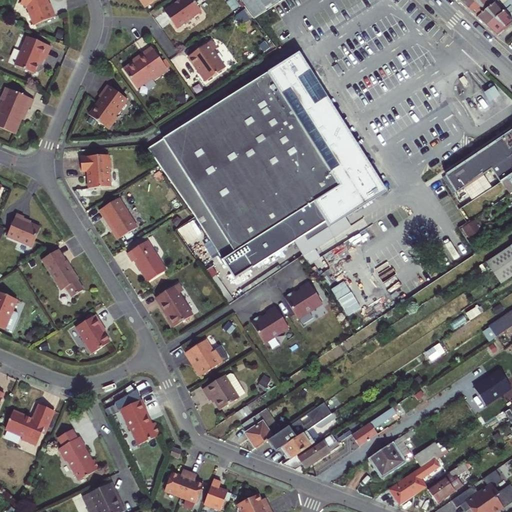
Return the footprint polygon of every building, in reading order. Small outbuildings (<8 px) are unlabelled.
[(48,5),(45,6),(45,5),(45,3),(44,0),(20,0),(19,3),(26,6),(28,15),(27,16),(30,26),(53,18),(48,5)] [(201,11),(193,0),(180,0),(165,11),(171,20),(177,29),(201,11)] [(240,0),(245,7),(254,19),(283,0),(240,0)] [(461,5),(467,11),(479,0),(460,0),(458,2),(461,5)] [(473,16),(476,18),(492,4),(488,0),(479,0),(467,11),(473,16)] [(481,23),(486,27),(491,32),(496,37),(511,23),(511,0),(497,0),(492,4),(476,18),(481,23)] [(27,37),(15,66),(34,74),(39,61),(41,59),(45,61),(51,47),(27,37)] [(216,49),(210,41),(188,57),(194,66),(205,82),(225,68),(213,51),(216,49)] [(142,56),(123,69),(137,88),(152,78),(154,80),(168,70),(151,47),(143,53),(144,55),(142,56)] [(299,54),(147,149),(235,280),(384,190),(319,87),(299,54)] [(465,75),(460,78),(464,85),(469,81),(465,75)] [(99,102),(88,117),(108,131),(117,119),(115,118),(128,101),(108,86),(99,98),(101,99),(99,102)] [(30,108),(33,100),(6,88),(1,100),(3,101),(0,108),(0,126),(15,134),(21,118),(26,106),(30,108)] [(448,176),(511,133),(511,129),(446,173),(448,176)] [(459,193),(498,167),(506,178),(510,175),(511,173),(511,133),(448,176),(459,193)] [(108,154),(80,156),(82,171),(88,170),(88,174),(88,177),(88,187),(111,186),(110,168),(111,168),(110,158),(109,158),(108,154)] [(119,199),(99,211),(109,228),(111,227),(113,229),(119,239),(137,228),(119,199)] [(15,214),(6,237),(31,247),(39,228),(25,222),(22,220),(23,218),(15,214)] [(147,241),(127,254),(133,262),(135,261),(137,264),(148,282),(166,271),(147,241)] [(511,259),(511,245),(491,259),(498,269),(511,259)] [(58,250),(55,252),(63,263),(65,262),(66,261),(58,250)] [(63,263),(55,252),(42,260),(59,285),(59,284),(62,288),(65,289),(67,287),(73,297),(83,291),(77,281),(79,280),(72,269),(70,270),(68,267),(65,262),(63,263)] [(511,259),(498,269),(505,281),(511,276),(511,259)] [(288,296),(285,299),(298,320),(323,305),(309,283),(300,289),(302,291),(299,293),(296,294),(295,292),(292,294),(291,294),(288,296)] [(183,291),(179,284),(156,298),(165,313),(168,317),(166,317),(173,328),(193,315),(179,293),(183,291)] [(17,300),(0,292),(0,328),(11,333),(17,319),(17,315),(12,313),(17,300)] [(254,321),(251,322),(265,344),(289,329),(275,307),(266,312),(268,315),(266,317),(263,319),(261,316),(258,318),(257,318),(254,320),(254,321)] [(498,337),(511,327),(511,312),(491,327),(498,337)] [(76,328),(92,354),(110,342),(104,332),(102,329),(103,327),(95,315),(76,328)] [(214,351),(207,340),(186,353),(192,362),(193,361),(195,364),(196,366),(194,368),(200,377),(229,359),(221,346),(214,351)] [(499,372),(473,389),(480,399),(484,406),(510,388),(499,372)] [(225,376),(202,390),(210,401),(213,400),(216,404),(220,411),(239,399),(239,398),(245,394),(233,375),(230,375),(226,377),(225,376)] [(121,409),(142,400),(137,390),(115,400),(116,403),(119,410),(121,409)] [(139,445),(158,436),(153,424),(151,424),(149,419),(145,411),(147,410),(142,400),(121,409),(130,429),(131,428),(139,445)] [(281,431),(268,439),(276,450),(283,446),(296,437),(302,433),(332,413),(325,401),(307,414),(311,420),(304,424),(300,418),(281,431)] [(403,401),(351,436),(355,441),(360,446),(388,427),(384,422),(407,407),(403,401)] [(116,403),(104,409),(108,416),(120,411),(119,410),(116,403)] [(250,404),(237,412),(242,419),(254,411),(250,404)] [(14,412),(7,430),(24,437),(23,441),(37,447),(43,434),(46,435),(56,412),(40,405),(34,420),(30,418),(14,412)] [(266,409),(257,415),(242,425),(246,431),(245,432),(247,436),(273,419),(266,409)] [(273,419),(247,436),(251,442),(255,448),(281,431),(273,419)] [(60,436),(65,445),(80,437),(76,428),(60,436)] [(410,430),(368,458),(375,468),(382,478),(406,461),(402,456),(408,452),(401,441),(412,433),(410,430)] [(311,447),(302,433),(296,437),(283,446),(287,452),(292,460),(311,447)] [(332,435),(285,466),(295,470),(299,472),(302,469),(304,466),(306,468),(330,451),(327,446),(333,443),(331,439),(333,438),(332,435)] [(65,445),(61,447),(66,460),(69,461),(77,479),(99,468),(94,459),(91,461),(90,459),(89,457),(91,456),(82,437),(80,437),(65,445)] [(433,443),(412,457),(419,467),(424,464),(433,458),(439,453),(433,443)] [(173,448),(170,456),(179,459),(182,451),(173,448)] [(419,467),(388,488),(394,496),(399,504),(417,492),(426,486),(420,478),(438,466),(433,458),(424,464),(419,467)] [(465,459),(449,470),(450,472),(427,487),(432,496),(437,502),(455,490),(454,489),(459,485),(453,476),(467,466),(465,464),(467,462),(465,459)] [(163,490),(179,496),(189,472),(182,469),(180,476),(175,474),(171,472),(163,490)] [(470,485),(448,499),(453,507),(457,504),(463,501),(467,508),(470,511),(493,511),(511,499),(511,490),(510,487),(503,492),(500,487),(495,490),(491,484),(497,480),(491,471),(480,478),(485,485),(475,492),(470,485)] [(196,475),(189,472),(179,496),(196,503),(203,485),(198,483),(194,482),(196,475)] [(221,482),(213,479),(203,504),(220,510),(227,492),(221,490),(218,488),(221,482)] [(115,497),(109,484),(80,498),(86,511),(122,511),(118,503),(116,503),(115,501),(114,498),(115,497)] [(237,504),(240,511),(263,511),(268,510),(265,502),(261,504),(259,500),(257,495),(237,504)] [(463,501),(457,504),(459,507),(462,511),(467,508),(463,501)]
